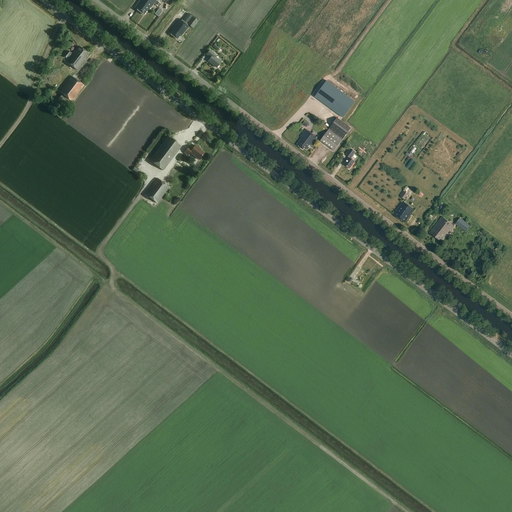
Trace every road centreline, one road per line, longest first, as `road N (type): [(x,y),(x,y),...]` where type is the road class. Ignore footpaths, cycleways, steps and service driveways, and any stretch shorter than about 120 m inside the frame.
road 1 (tertiary): [(511,355),(44,0)]
road 2 (unclassified): [(511,315),(95,0)]
